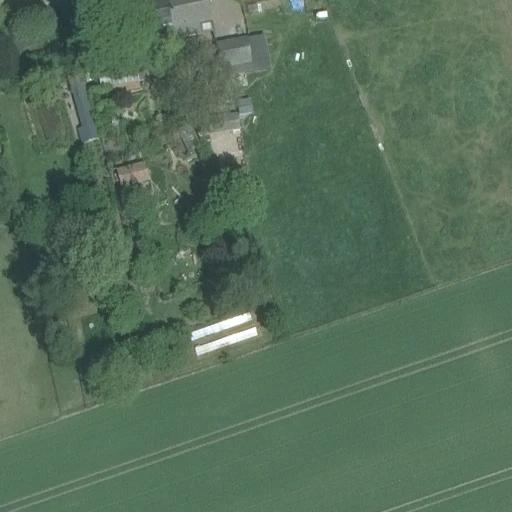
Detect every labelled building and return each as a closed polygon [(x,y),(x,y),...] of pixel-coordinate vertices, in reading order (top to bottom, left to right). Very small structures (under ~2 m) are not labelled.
[(130,7),(134,27),(138,50),(175,43),(165,0),(130,7)] [(213,26),(210,12),(207,0),(166,0),(165,0),(175,43),(194,39),(193,30),(213,26)] [(246,39),(216,44),(220,71),(250,66),(246,39)] [(112,89),(143,83),(139,61),(108,67),(112,89)] [(99,78),(98,71),(90,72),(91,79),(99,78)] [(92,126),(87,97),(77,99),(82,128),(92,126)] [(240,116),(243,116),(252,114),(250,102),(238,105),(240,116)] [(207,120),(210,136),(240,131),(238,115),(207,120)] [(148,181),(143,164),(140,165),(116,171),(121,189),(148,181)]
